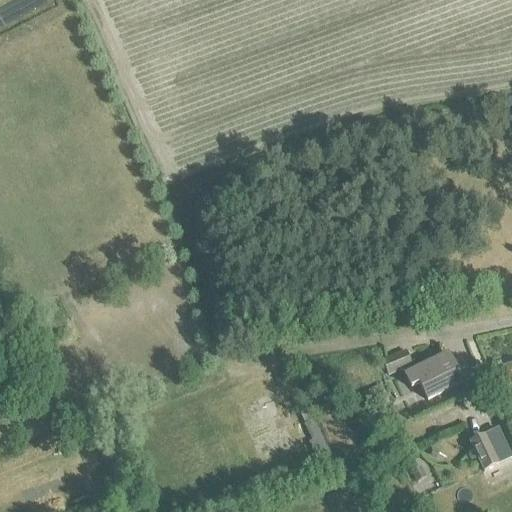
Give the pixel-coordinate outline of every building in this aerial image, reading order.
[(381,363),(387,379),(411,370),(405,354),(381,363)] [(419,388),(427,404),(461,387),(447,357),(404,378),(411,391),(419,388)] [(501,371),(494,373),(500,391),(507,389),(507,388),(511,386),(511,367),(502,371),(501,371)] [(478,375),(485,391),(492,388),(486,371),(478,375)] [(291,373),(282,377),(311,436),(318,432),(309,416),(300,395),(302,394),(291,373)] [(484,437),(468,444),(483,475),(498,467),(484,437)] [(414,448),(404,453),(407,459),(417,455),(414,448)] [(419,469),(408,474),(413,484),(424,479),(419,469)]
